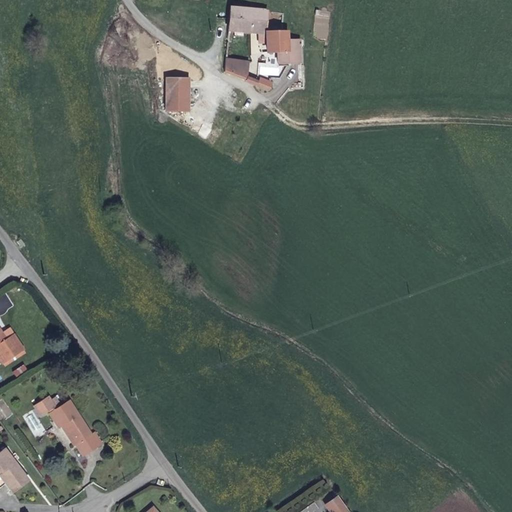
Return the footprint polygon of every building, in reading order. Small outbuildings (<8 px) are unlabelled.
[(232,10),(229,33),(253,34),(267,35),(269,13),(232,10)] [(289,34),(285,33),(267,35),(253,34),(253,42),(253,43),(266,46),(266,53),(275,54),(274,64),(296,66),(297,54),(289,55),(289,42),(289,34)] [(289,55),(297,54),(299,44),(289,42),(289,55)] [(228,58),(226,70),(247,83),(247,63),(228,58)] [(168,72),(164,107),(186,109),(189,76),(168,72)] [(6,339),(0,330),(0,359),(3,363),(23,350),(13,335),(6,339)] [(50,413),(56,409),(48,397),(33,406),(39,414),(48,410),(50,413)] [(68,401),(56,409),(50,413),(49,413),(58,427),(59,426),(63,424),(76,443),(75,444),(83,456),(99,445),(92,433),(90,434),(68,401)] [(24,418),(35,438),(46,432),(34,412),(24,418)] [(63,424),(59,426),(72,446),(75,444),(76,443),(63,424)] [(95,432),(92,433),(99,445),(102,443),(95,432)] [(0,477),(5,484),(11,492),(28,480),(4,449),(0,451),(0,477)] [(329,511),(346,511),(337,498),(325,506),(329,511)]
